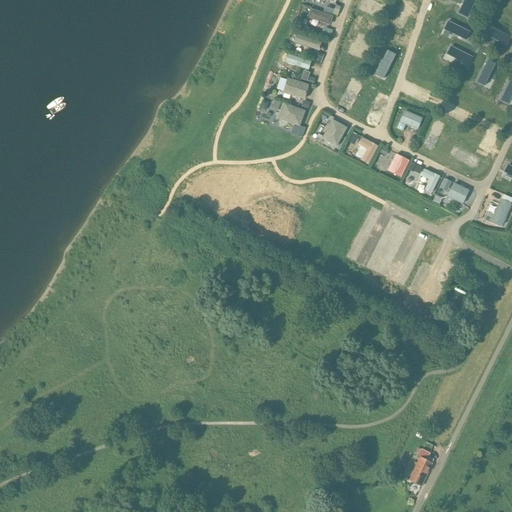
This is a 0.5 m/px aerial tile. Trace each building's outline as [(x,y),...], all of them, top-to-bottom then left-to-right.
[(465,0),(458,14),(468,19),(477,0),(465,0)] [(448,21),(444,30),(466,41),(470,32),(448,21)] [(486,25),(481,34),(507,47),(511,38),(486,25)] [(324,27),(320,38),(329,41),(333,31),(324,27)] [(319,51),(322,42),(298,33),(294,43),(319,51)] [(451,46),(447,55),(469,66),(473,58),(451,46)] [(382,61),(375,75),(384,79),(396,55),(387,51),(382,61)] [(317,52),(315,58),(318,59),(317,62),(320,63),(324,55),(317,52)] [(287,53),(284,62),(308,69),(311,61),(287,53)] [(487,60),(476,82),(485,87),(496,64),(487,60)] [(511,75),(500,101),(509,105),(511,99),(511,75)] [(309,77),(307,83),(313,85),(315,79),(309,77)] [(308,86),(288,79),(283,93),(304,100),(308,86)] [(288,105),(286,104),(285,105),(284,107),(284,108),(280,119),(299,126),(304,112),(289,106),(288,105)] [(422,118),(405,110),(399,122),(417,131),(422,118)] [(323,112),(319,118),(325,121),(328,115),(323,112)] [(347,128),(332,120),(322,139),(336,147),(347,128)] [(301,126),(297,136),(302,138),(305,128),(301,126)] [(353,133),(348,142),(354,145),(359,136),(353,133)] [(378,146),(363,137),(358,146),(367,151),(362,161),(368,164),(378,146)] [(382,148),(380,153),(386,156),(388,151),(382,148)] [(396,154),(390,165),(397,168),(393,174),(400,178),(409,161),(396,154)] [(411,163),(408,169),(414,171),(417,166),(411,163)] [(417,166),(414,171),(419,174),(422,168),(417,166)] [(440,177),(425,169),(421,177),(429,181),(424,190),(431,194),(440,177)] [(445,179),(441,186),(448,190),(452,182),(445,179)] [(469,190),(453,183),(447,199),(462,205),(469,190)] [(511,205),(500,199),(490,222),(501,227),(511,205)] [(433,460),(428,458),(430,453),(419,448),(416,456),(420,458),(409,481),(421,486),(423,483),(433,460)]
